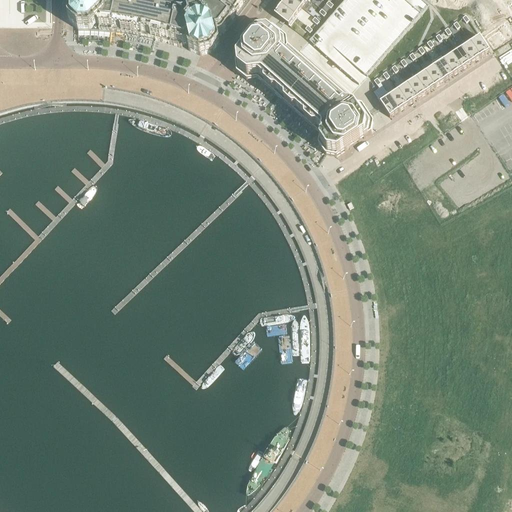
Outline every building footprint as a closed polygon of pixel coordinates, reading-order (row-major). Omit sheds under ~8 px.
[(68,9),(68,22),(73,26),(78,31),(78,43),(90,43),(94,43),(97,43),(103,44),(109,44),(109,33),(111,33),(116,33),(116,34),(119,34),(126,35),(133,36),(132,36),(135,37),(135,36),(141,38),(147,39),(149,40),(149,39),(154,41),(155,41),(162,43),(161,43),(163,43),(170,45),(181,49),(182,46),(187,45),(188,51),(200,57),(212,54),(219,44),(217,37),(222,36),(223,35),(223,34),(225,32),(226,31),(225,31),(226,30),(231,24),(236,17),(234,16),(238,11),(243,5),(246,0),(71,0),(74,3),(68,9)] [(288,0),(286,0),(281,7),(295,18),(301,10),(288,0)] [(306,0),(288,0),(301,10),(308,1),(306,0)] [(346,0),(309,42),(358,86),(366,77),(420,16),(428,8),(419,0),(346,0)] [(511,17),(482,36),(492,51),(511,37),(511,3),(507,7),(511,17)] [(281,7),(274,16),(290,29),(297,19),(295,18),(281,7)] [(235,63),(235,64),(236,72),(236,73),(237,74),(238,75),(245,80),(245,81),(246,81),(247,82),(248,82),(256,80),(257,81),(258,81),(258,82),(318,135),(319,135),(319,136),(319,137),(319,138),(318,144),(318,145),(318,146),(319,147),(324,154),(324,155),(325,156),(326,156),(334,158),(335,158),(336,158),(346,151),(363,140),(370,135),(371,135),(371,134),(373,125),(373,124),(372,122),(362,107),(361,106),(360,106),(355,105),(354,105),(353,105),(353,104),(352,103),(307,63),(296,54),(296,53),(295,53),(294,52),(293,52),(293,51),(292,50),(291,50),(291,49),(290,49),(290,48),(289,48),(288,47),(288,46),(287,46),(287,45),(286,41),(286,40),(286,39),(285,39),(285,38),(284,38),(276,31),(275,31),(274,30),(273,29),(272,28),(271,28),(262,29),(261,30),(251,42),(242,53),(236,62),(235,62),(235,63)] [(479,38),(470,44),(480,59),(489,53),(479,38)] [(461,49),(471,65),(480,59),(470,44),(462,50),(461,49)] [(461,49),(452,55),(462,71),(471,65),(461,49)] [(443,61),(453,77),(462,71),(452,55),(443,61)] [(441,58),(431,64),(432,66),(433,66),(444,83),(453,77),(443,61),(441,58)] [(432,66),(423,72),(425,74),(435,89),(444,83),(433,66),(432,66)] [(416,80),(426,95),(435,89),(425,74),(416,80)] [(415,78),(405,84),(407,86),(417,101),(426,95),(416,80),(415,78)] [(407,86),(398,92),(408,107),(417,101),(407,86)] [(389,98),(399,113),(408,107),(398,92),(389,98)] [(387,94),(377,100),(389,119),(399,113),(389,98),(387,94)] [(22,511),(0,481),(0,511),(22,511)]
